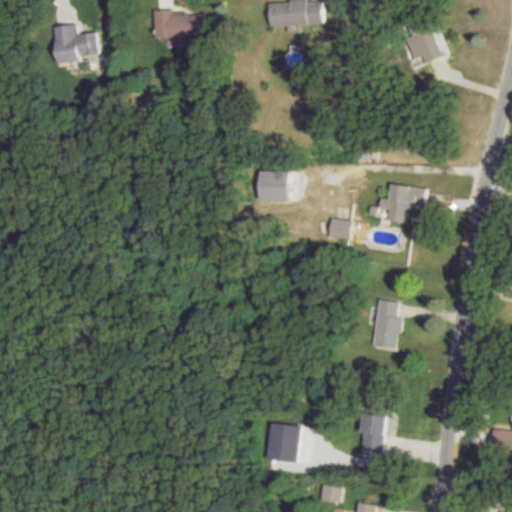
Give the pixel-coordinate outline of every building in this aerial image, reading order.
[(284,0),(274,0),(275,25),(328,23),(327,0),(284,0)] [(208,36),(207,10),(158,11),(158,37),(208,36)] [(414,79),(434,74),(430,62),(445,58),(434,15),(400,23),(414,79)] [(98,59),(95,33),(82,34),(81,24),(59,26),(62,62),(98,59)] [(409,222),(411,207),(428,209),(430,187),(396,184),(394,199),(384,198),(383,208),(392,209),(391,220),(409,222)] [(333,236),(355,238),(357,221),(335,219),(333,236)] [(377,345),(401,348),(407,302),(382,299),(377,345)] [(365,455),(389,458),(392,416),(369,413),(365,455)] [(496,457),(511,457),(511,430),(497,429),(496,457)] [(344,485),(326,485),(326,501),(344,501),(344,485)] [(377,511),(378,504),(361,503),(359,511),(377,511)]
